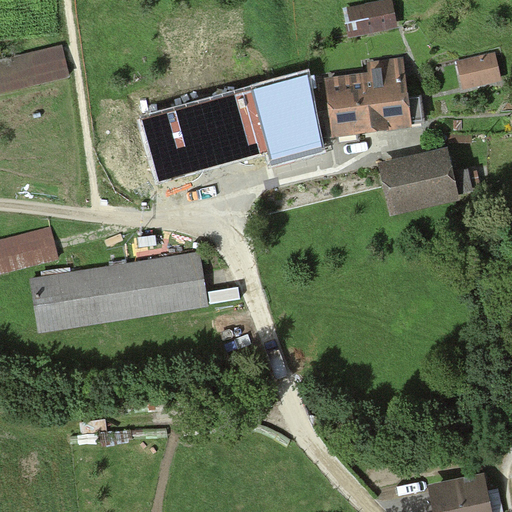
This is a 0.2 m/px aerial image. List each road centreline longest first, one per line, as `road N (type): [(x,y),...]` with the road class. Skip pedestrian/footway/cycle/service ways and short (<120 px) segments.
road 1 (residential): [(227,234),(292,412),(372,511)]
road 2 (track): [(0,409),(66,419),(242,414),(302,428)]
road 3 (track): [(0,207),(227,234)]
